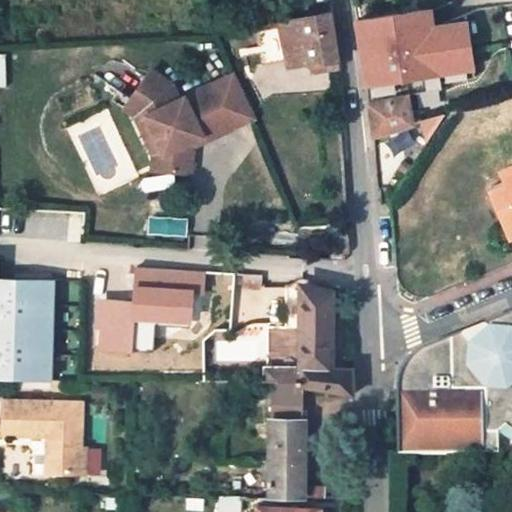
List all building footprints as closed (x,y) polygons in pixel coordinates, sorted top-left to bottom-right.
[(309,19),(306,0),(289,0),(293,21),(309,19)] [(436,27),(434,10),(359,19),(370,103),(408,95),(443,90),(442,83),(476,79),(469,23),(436,27)] [(272,25),(252,26),(260,66),(286,60),(307,60),(308,64),(313,63),(337,59),(330,16),(309,19),(293,21),(279,24),(272,25)] [(337,59),(313,63),(315,73),(336,70),(339,69),(337,59)] [(154,67),(133,96),(146,106),(164,147),(161,167),(193,171),(194,144),(253,116),(234,75),(181,98),(174,83),(154,67)] [(370,103),(374,134),(413,122),(408,95),(370,103)] [(511,155),(510,156),(511,163),(511,171),(493,179),(511,227),(511,226),(511,155)] [(0,378),(49,380),(52,281),(0,277),(0,378)] [(330,365),(331,293),(302,288),(301,365),(302,382),(302,386),(352,394),(351,366),(330,365)] [(511,315),(480,329),(419,354),(411,360),(404,367),(399,378),(396,385),(396,389),(397,456),(499,454),(498,433),(506,425),(510,428),(511,429),(511,315)] [(301,365),(263,364),(262,382),(270,382),(302,382),(301,365)] [(302,382),(270,382),(269,443),(268,493),(268,495),(304,496),(302,386),(302,382)] [(0,435),(30,435),(34,470),(38,475),(54,475),(89,475),(88,450),(82,451),(82,398),(80,398),(1,398),(0,435)] [(219,508),(244,508),(245,495),(219,494),(219,508)]
